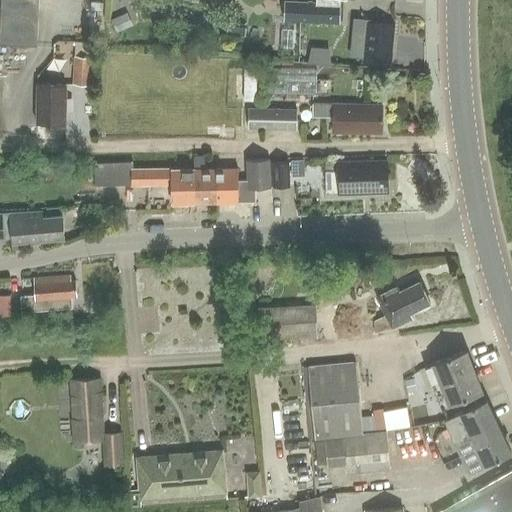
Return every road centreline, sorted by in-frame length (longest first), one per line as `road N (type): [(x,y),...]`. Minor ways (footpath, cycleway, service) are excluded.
road 1 (residential): [(509,327),(348,350),(0,370)]
road 2 (residential): [(477,232),(105,246),(0,267)]
road 3 (residential): [(468,144),(0,151)]
road 4 (secondary): [(468,144),(458,0)]
